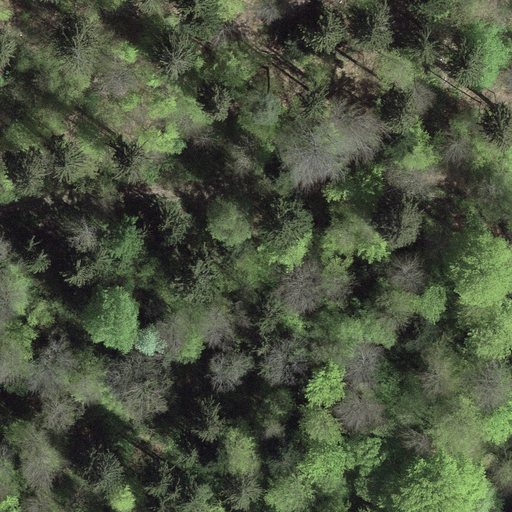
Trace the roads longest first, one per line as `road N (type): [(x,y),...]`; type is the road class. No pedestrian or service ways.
road 1 (track): [(511,231),(496,207),(426,179),(0,212)]
road 2 (track): [(429,511),(509,397)]
